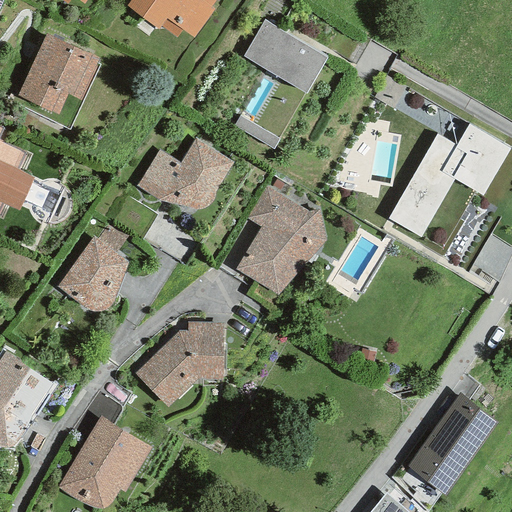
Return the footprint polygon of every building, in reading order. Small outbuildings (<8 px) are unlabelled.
[(131,0),(126,7),(158,30),(161,26),(177,37),(182,30),(193,38),(214,10),(210,7),(215,0),(131,0)] [(327,57),(264,20),(242,57),(305,93),(327,57)] [(98,57),(45,34),(17,97),(57,115),(67,94),(79,99),(98,57)] [(457,145),(435,133),(385,219),(420,239),(454,180),(482,196),(510,147),(469,124),(457,145)] [(179,163),(158,150),(136,186),(159,199),(193,209),(200,208),(204,206),(210,202),(213,198),(214,194),(215,190),(233,161),(195,138),(179,163)] [(0,199),(19,208),(22,201),(31,181),(33,176),(0,160),(0,199)] [(308,211),(266,187),(246,218),(260,226),(235,268),(279,294),(325,239),(319,209),(308,211)] [(127,262),(93,237),(58,286),(85,307),(91,310),(97,311),(105,309),(110,305),(113,299),(116,292),(127,262)] [(178,331),(134,374),(167,407),(197,378),(222,379),(223,323),(188,322),(188,331),(178,331)] [(51,383),(5,351),(0,358),(0,445),(4,447),(9,446),(15,441),(22,434),(28,424),(33,412),(51,383)] [(498,421),(460,392),(406,464),(445,493),(498,421)] [(152,447),(100,416),(57,486),(89,506),(96,508),(102,508),(107,506),(111,503),(119,489),(124,492),(152,447)] [(409,511),(385,492),(369,511),(409,511)]
